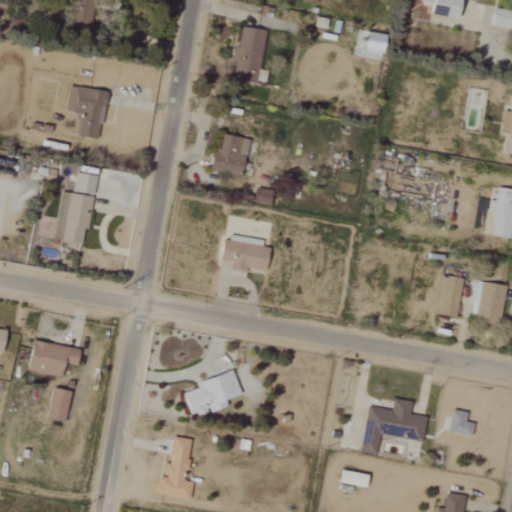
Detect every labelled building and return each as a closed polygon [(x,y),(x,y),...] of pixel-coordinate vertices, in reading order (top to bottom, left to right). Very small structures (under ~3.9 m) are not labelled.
[(453,0),(425,0),(423,15),(450,19),(453,0)] [(487,26),(506,28),(506,33),(511,34),(511,12),(489,10),(487,26)] [(261,31),(236,27),(228,79),(253,83),(261,31)] [(102,91),(64,87),(61,112),(72,113),(69,136),(96,139),(102,91)] [(511,93),(509,93),(507,106),(501,105),(496,133),(503,135),(500,153),(511,155),(511,93)] [(238,176),(243,139),(216,135),(214,151),(208,150),(205,172),(238,176)] [(92,176),(70,174),(68,193),(90,195),(92,176)] [(486,236),(508,240),(511,215),(511,190),(494,188),(486,236)] [(79,246),(87,198),(64,194),(63,201),(55,199),(48,240),(79,246)] [(217,260),(227,262),(226,270),(242,273),(243,268),(261,272),(265,248),(258,247),(259,241),(221,234),(217,260)] [(458,279),(438,277),(434,316),(454,318),(458,279)] [(472,322),(495,326),(501,287),(478,283),(472,322)] [(21,370),(55,376),(58,363),(71,366),(74,349),(27,340),(21,370)] [(235,395),(228,370),(191,382),(194,389),(178,393),(185,417),(205,411),(222,406),(220,399),(235,395)] [(60,423),(67,393),(47,388),(40,418),(60,423)] [(362,406),(356,452),(373,455),(375,435),(419,441),(422,417),(405,414),(407,401),(389,399),(388,410),(362,406)] [(469,423),(462,422),(463,412),(446,410),(444,432),(468,434),(469,423)] [(185,500),(188,482),(180,481),(187,440),(165,436),(155,494),(185,500)] [(334,482),(360,487),(362,475),(337,470),(334,482)] [(432,508),(430,511),(458,511),(461,496),(442,493),(439,509),(432,508)]
